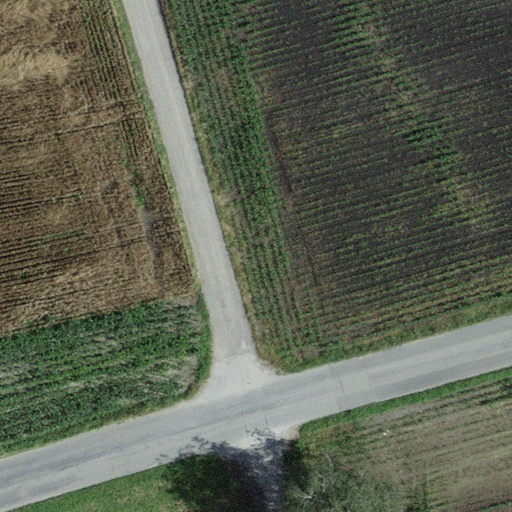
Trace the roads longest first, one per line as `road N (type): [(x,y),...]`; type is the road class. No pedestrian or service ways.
road 1 (unclassified): [(0,483),(511,334)]
road 2 (track): [(280,511),(261,401),(138,0)]
